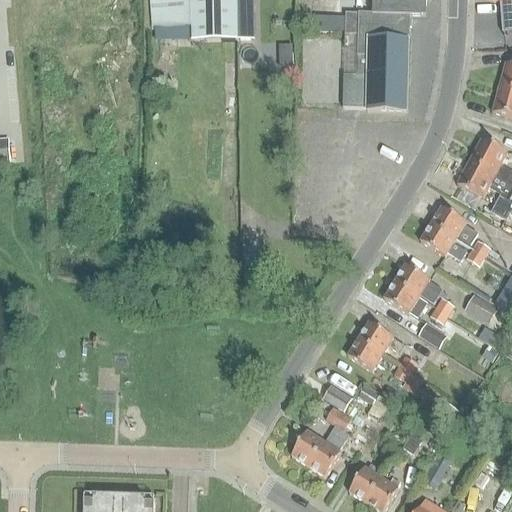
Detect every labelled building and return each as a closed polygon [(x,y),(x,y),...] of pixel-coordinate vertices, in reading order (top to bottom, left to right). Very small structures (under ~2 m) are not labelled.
[(236,42),(235,0),(149,0),(151,31),(155,31),(155,44),(236,43),(236,42)] [(254,41),(253,0),(235,0),(236,42),(254,41)] [(366,114),(406,115),(407,42),(408,18),(425,18),(425,0),(372,0),(372,16),(358,16),(345,16),(345,37),(344,51),(357,51),(357,58),(357,78),(344,78),(343,78),(342,111),(366,111),(366,114)] [(511,0),(490,0),(491,4),(499,3),(502,36),(511,35),(511,0)] [(345,20),(333,20),(332,33),(344,33),(345,20)] [(166,66),(156,64),(154,81),(164,82),(166,66)] [(511,67),(505,65),(498,90),(511,94),(511,67)] [(511,94),(498,90),(492,115),(511,120),(511,94)] [(0,141),(0,166),(9,165),(8,141),(0,141)] [(481,142),(469,164),(511,187),(511,174),(500,168),(507,156),(481,142)] [(511,187),(469,164),(457,187),(483,201),(488,191),(504,199),(503,201),(500,208),(510,213),(511,208),(511,187)] [(466,226),(441,211),(431,228),(455,243),(468,251),(477,237),(471,233),(464,229),(466,226)] [(444,260),(447,255),(460,264),(466,255),(453,247),(455,243),(431,228),(420,244),(444,260)] [(490,252),(477,244),(472,253),(484,261),(490,252)] [(476,275),(491,284),(499,271),(484,261),(472,253),(466,262),(478,270),(476,275)] [(429,285),(429,284),(405,268),(394,285),(419,301),(420,299),(434,307),(442,294),(429,285)] [(511,281),(495,308),(511,319),(511,281)] [(384,302),(408,318),(410,315),(417,320),(426,305),(419,301),(394,285),(384,302)] [(472,298),(463,314),(486,328),(496,312),(472,298)] [(448,319),(454,310),(441,302),(435,311),(448,319)] [(430,320),(442,328),(448,319),(435,311),(430,320)] [(369,326),(357,344),(382,359),(388,349),(400,357),(405,349),(393,341),(369,326)] [(446,340),(426,327),(418,340),(438,353),(446,340)] [(498,353),(504,342),(494,336),(488,347),(498,353)] [(382,359),(357,344),(347,360),(372,375),(382,359)] [(404,359),(398,369),(411,377),(417,367),(404,359)] [(411,377),(398,369),(393,378),(406,386),(403,391),(413,397),(422,383),(411,377)] [(322,403),(343,415),(351,402),(330,389),(322,403)] [(376,399),(363,391),(357,399),(371,408),(376,399)] [(430,422),(447,432),(458,415),(441,405),(430,422)] [(325,422),(334,428),(342,416),(333,410),(325,422)] [(350,422),(342,416),(334,428),(343,434),(350,422)] [(333,429),(323,446),(307,470),(324,481),(340,457),(337,455),(347,440),(343,435),(333,429)] [(290,460),(307,470),(323,446),(306,435),(290,460)] [(421,443),(410,437),(401,451),(412,458),(421,443)] [(381,457),(392,465),(399,452),(389,446),(381,457)] [(399,452),(392,465),(400,470),(408,459),(399,452)] [(421,485),(434,493),(451,465),(438,457),(421,485)] [(511,471),(507,468),(503,476),(511,481),(511,471)] [(348,496),(365,507),(381,482),(364,471),(348,496)] [(381,482),(365,507),(373,511),(385,511),(397,493),(396,492),(400,486),(393,481),(389,487),(381,482)] [(153,511),(154,506),(144,506),(144,500),(93,498),(93,504),(83,504),(82,511),(153,511)] [(418,511),(438,511),(424,503),(418,511)] [(455,503),(449,511),(461,511),(463,509),(455,503)]
